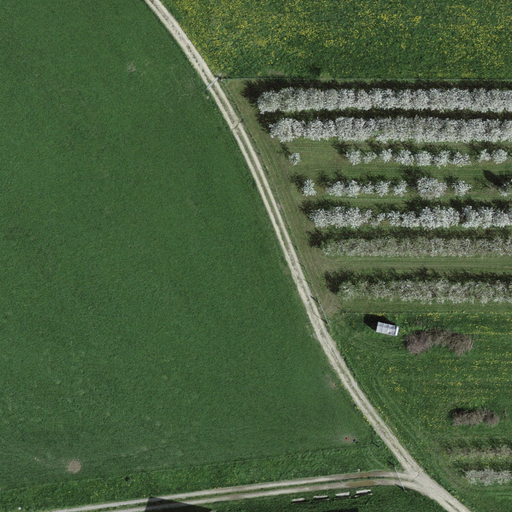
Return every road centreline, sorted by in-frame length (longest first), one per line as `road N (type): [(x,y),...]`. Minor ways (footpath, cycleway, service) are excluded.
road 1 (track): [(151,0),(212,86),(264,185),(334,362),(392,448),(460,511)]
road 2 (track): [(428,484),(361,479),(95,511)]
